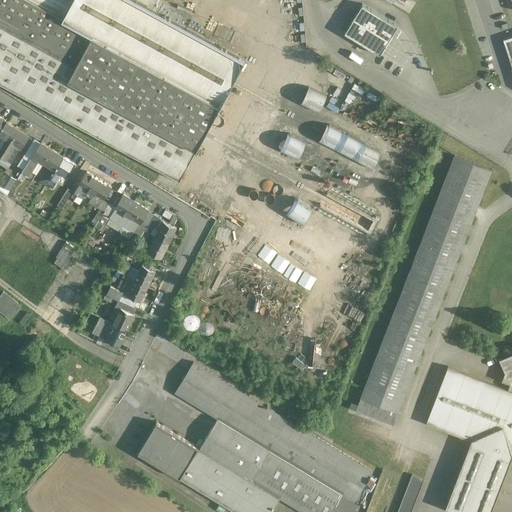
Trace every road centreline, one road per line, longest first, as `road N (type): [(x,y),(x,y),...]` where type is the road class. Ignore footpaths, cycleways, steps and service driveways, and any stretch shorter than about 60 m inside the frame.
road 1 (residential): [(0,95),(193,213),(161,305),(107,401)]
road 2 (unclassified): [(314,0),(316,20),(371,71),(421,99),(497,117)]
